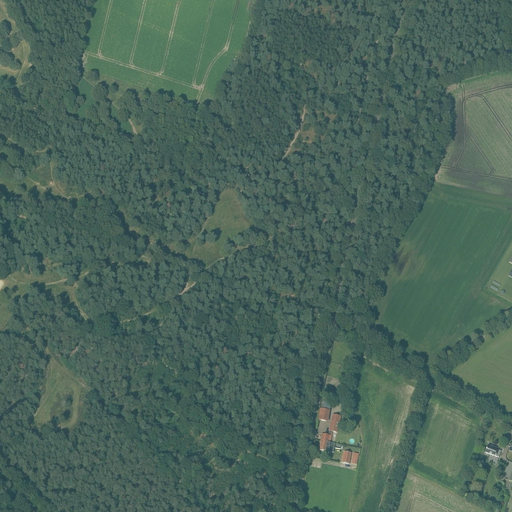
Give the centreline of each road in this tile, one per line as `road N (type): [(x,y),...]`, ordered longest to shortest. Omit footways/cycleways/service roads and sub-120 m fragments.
road 1 (tertiary): [(409,0),(331,322)]
road 2 (unclassified): [(331,322),(427,374),(511,317)]
road 3 (tertiary): [(331,322),(295,511)]
